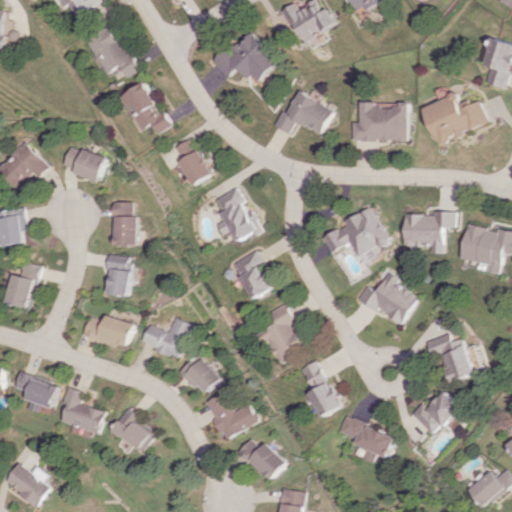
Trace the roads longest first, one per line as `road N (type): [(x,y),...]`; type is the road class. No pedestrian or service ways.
road 1 (residential): [(511,187),(291,169),(260,154),(215,119),(139,0)]
road 2 (residential): [(0,333),(158,388),(239,505)]
road 3 (residential): [(291,169),(290,223),(305,267),(350,341),(389,372)]
road 4 (residential): [(47,348),(75,283),(71,206)]
